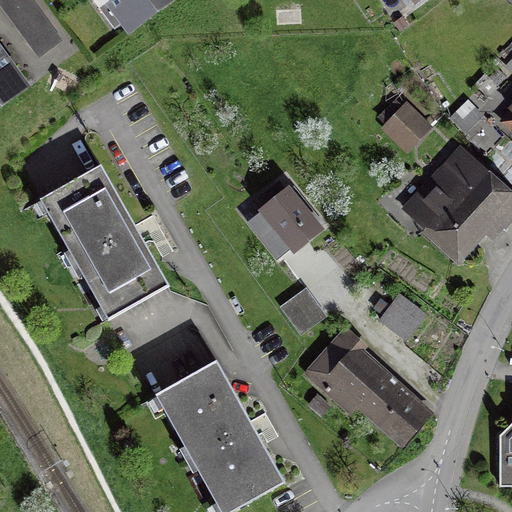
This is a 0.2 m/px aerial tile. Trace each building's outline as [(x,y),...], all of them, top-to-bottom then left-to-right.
[(30,0),(5,0),(0,4),(0,7),(40,61),(64,44),(30,0)] [(105,0),(134,40),(188,0),(105,0)] [(436,0),(408,0),(417,13),(436,0)] [(0,115),(27,98),(0,57),(0,115)] [(404,109),(382,130),(402,152),(425,131),(404,109)] [(511,197),(466,153),(407,214),(464,269),(511,219),(511,197)] [(45,209),(111,326),(170,293),(103,176),(45,209)] [(276,258),(293,246),(294,247),(323,224),(293,187),(287,192),(279,182),(258,199),(266,209),(248,223),(276,258)] [(308,294),(282,312),(304,343),(329,325),(308,294)] [(404,301),(382,327),(406,347),(428,321),(404,301)] [(363,348),(328,383),(403,457),(438,421),(363,348)] [(163,411),(223,511),(240,511),(286,485),(221,377),(163,411)]
